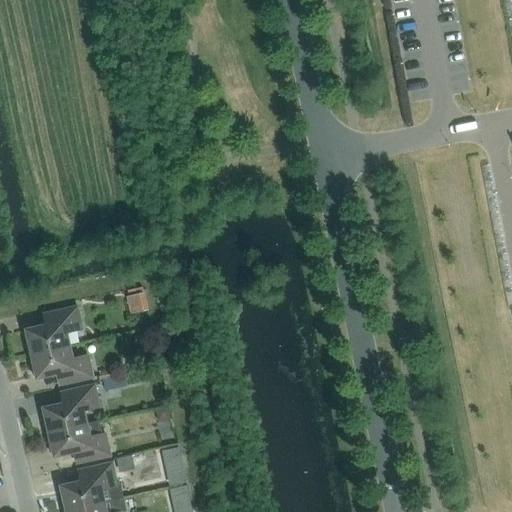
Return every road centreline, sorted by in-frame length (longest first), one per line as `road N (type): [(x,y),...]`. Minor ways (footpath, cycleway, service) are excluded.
road 1 (unclassified): [(324,158),(400,511)]
road 2 (residential): [(324,158),(511,122)]
road 3 (unclassified): [(294,0),(324,158)]
road 4 (residential): [(25,511),(0,390)]
